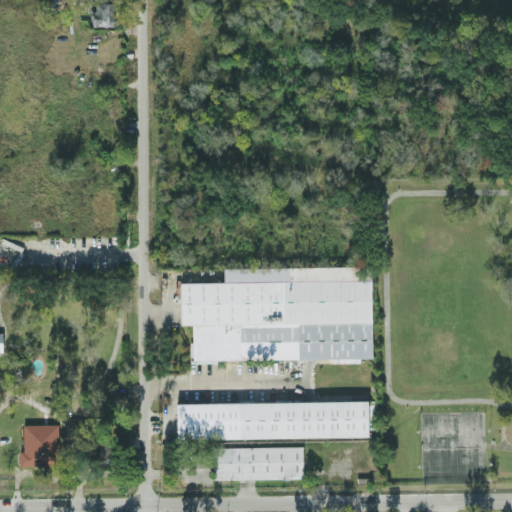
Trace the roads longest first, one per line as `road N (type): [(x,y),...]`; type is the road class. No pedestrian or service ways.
road 1 (residential): [(511,498),(0,504)]
road 2 (residential): [(143,0),(145,511)]
